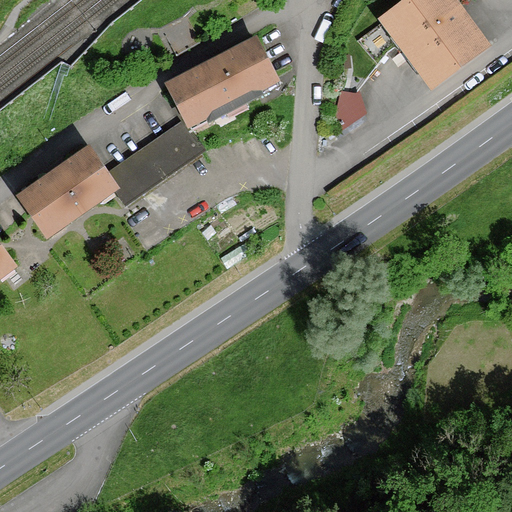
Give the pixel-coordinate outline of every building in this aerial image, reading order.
[(397,0),(367,22),(418,91),(475,48),(439,0),(397,0)] [(251,46),(162,90),(182,131),(271,88),(251,46)] [(368,118),(360,88),(336,94),(345,124),(368,118)] [(14,203),(42,243),(111,194),(83,155),(14,203)] [(0,288),(23,272),(0,240),(0,288)]
